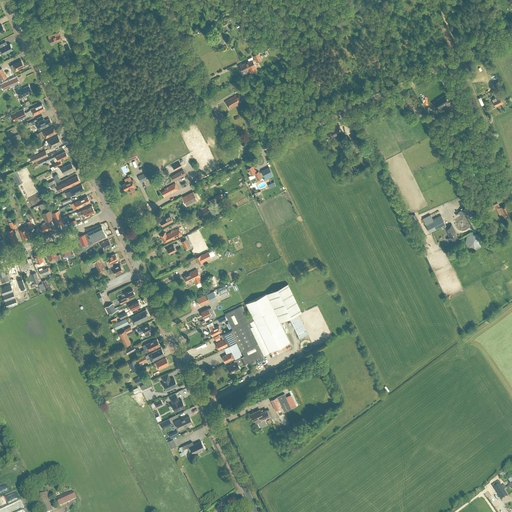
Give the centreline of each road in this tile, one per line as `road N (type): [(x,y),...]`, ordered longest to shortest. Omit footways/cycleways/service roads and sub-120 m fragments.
road 1 (unclassified): [(511,34),(247,150),(225,129),(163,0)]
road 2 (primary): [(255,511),(109,212)]
road 3 (primary): [(109,212),(6,0)]
